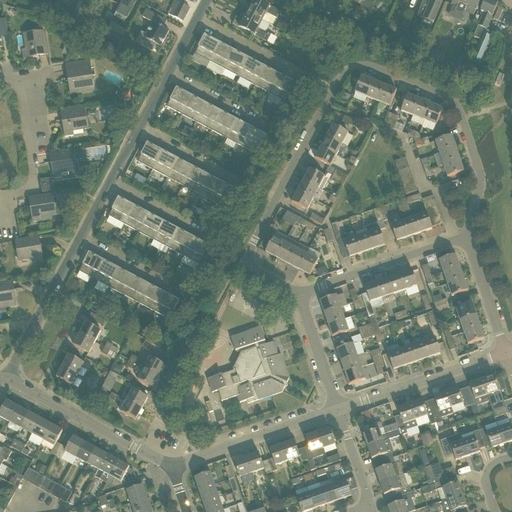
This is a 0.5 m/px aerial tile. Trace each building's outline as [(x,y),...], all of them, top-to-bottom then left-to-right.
[(69,15),(72,11),(78,0),(45,0),(69,15)] [(135,0),(123,0),(116,13),(127,19),(137,1),(135,0)] [(252,6),(248,13),(263,21),(273,26),(280,12),(257,0),(245,0),(244,2),(252,6)] [(294,0),(291,7),(298,10),(303,0),(294,0)] [(373,6),(376,0),(365,0),(364,2),(363,1),(359,10),(363,11),(371,15),(374,6),(373,6)] [(424,0),(417,16),(428,21),(432,12),(435,5),(436,3),(433,2),(433,0),(424,0)] [(433,0),(433,2),(436,3),(435,5),(432,12),(428,21),(433,23),(443,0),(433,0)] [(474,15),(480,0),(453,0),(451,5),(457,8),(455,12),(463,15),(465,12),(474,15)] [(482,40),(485,33),(486,30),(487,30),(498,3),(491,0),(484,0),(480,11),(484,13),(478,26),(479,26),(477,31),(474,37),(482,40)] [(183,22),(190,9),(175,1),(168,14),(183,22)] [(4,13),(11,8),(3,4),(4,13)] [(301,10),(307,13),(310,7),(304,4),(301,10)] [(494,20),(498,21),(502,10),(498,9),(494,20)] [(72,11),(69,15),(70,16),(68,19),(82,28),(87,20),(72,11)] [(150,22),(154,14),(147,11),(143,18),(150,22)] [(258,29),(263,21),(248,13),(243,21),(236,17),(233,24),(267,43),(271,35),(269,33),(268,34),(258,29)] [(277,28),(285,32),(289,25),(281,20),(277,28)] [(155,44),(161,47),(169,31),(153,23),(145,39),(141,45),(152,50),(155,44)] [(391,24),(390,24),(388,29),(388,30),(395,33),(398,27),(391,24)] [(346,29),(341,36),(346,39),(351,32),(346,29)] [(122,36),(109,30),(101,44),(114,51),(122,36)] [(37,55),(48,54),(44,31),(23,34),(25,50),(22,50),(23,60),(38,57),(37,55)] [(491,36),(490,36),(485,33),(482,40),(474,59),(480,62),(486,49),(491,36)] [(195,54),(210,62),(220,44),(205,35),(195,54)] [(363,48),(371,51),(372,48),(373,43),(366,41),(364,46),(363,48)] [(235,52),(220,44),(210,62),(225,70),(235,52)] [(303,50),(311,55),(314,49),(306,45),(303,50)] [(411,47),(413,55),(413,56),(415,56),(422,54),(420,45),(411,47)] [(445,58),(432,53),(427,51),(424,57),(430,59),(442,64),(444,59),(445,58)] [(225,70),(240,78),(250,59),(235,52),(225,70)] [(265,67),(250,59),(240,78),(255,86),(265,67)] [(94,87),(91,67),(90,60),(74,63),(75,69),(68,71),(70,81),(68,81),(70,95),(80,93),(79,90),(94,87)] [(483,70),(490,72),(493,65),(485,62),(483,70)] [(255,86),(270,94),(280,75),(265,67),(255,86)] [(500,74),(495,85),(499,87),(504,76),(500,74)] [(295,84),(280,75),(270,94),(285,102),(295,84)] [(355,93),(367,98),(373,82),(362,77),(362,76),(355,93)] [(137,82),(134,89),(139,91),(142,85),(137,82)] [(378,103),(385,86),(373,82),(367,98),(378,103)] [(390,107),(397,91),(396,90),(396,91),(385,86),(378,103),(390,107)] [(167,107),(182,115),(192,97),(177,88),(167,107)] [(130,92),(122,93),(123,101),(131,101),(130,92)] [(413,116),(419,100),(408,96),(408,95),(401,112),(413,116)] [(207,104),(192,97),(182,115),(197,123),(207,104)] [(424,121),(431,105),(419,100),(413,116),(424,121)] [(127,102),(122,105),(125,112),(130,109),(127,102)] [(222,112),(207,104),(197,123),(212,131),(222,112)] [(346,111),(359,116),(362,110),(349,105),(346,111)] [(436,126),(443,109),(442,109),(431,105),(424,121),(436,126)] [(74,132),(89,130),(86,109),(63,112),(64,123),(62,123),(65,137),(74,135),(74,132)] [(237,120),(222,112),(212,131),(227,139),(237,120)] [(383,126),(388,128),(394,114),(388,112),(383,126)] [(399,116),(394,114),(388,128),(394,130),(399,116)] [(342,122),(355,127),(357,122),(344,116),(342,122)] [(252,128),(237,120),(227,139),(242,147),(252,128)] [(327,136),(343,144),(348,134),(333,125),(332,126),(333,126),(327,136)] [(267,137),(252,128),(242,147),(257,155),(267,137)] [(327,136),(321,147),(337,155),(343,144),(327,136)] [(439,154),(456,148),(452,137),(452,136),(435,142),(439,154)] [(416,148),(422,146),(430,144),(428,138),(421,140),(414,142),(416,148)] [(138,162),(153,170),(163,152),(147,143),(138,162)] [(331,167),(337,155),(321,147),(320,150),(316,158),(315,158),(315,159),(331,167)] [(443,165),(460,160),(456,148),(439,154),(443,165)] [(77,172),(76,160),(87,158),(86,149),(74,151),(51,155),(53,165),(51,165),(53,179),(63,177),(62,174),(77,172)] [(178,160),(163,152),(153,170),(168,178),(178,160)] [(357,160),(352,157),(349,162),(354,165),(357,160)] [(396,167),(408,163),(406,158),(395,162),(396,167)] [(193,167),(178,160),(168,178),(183,186),(193,167)] [(443,165),(447,178),(464,172),(464,171),(460,160),(443,165)] [(410,169),(408,164),(408,163),(396,167),(398,173),(410,169)] [(208,175),(193,167),(183,186),(198,194),(208,175)] [(325,178),(309,169),(309,170),(310,170),(304,181),(319,189),(325,178)] [(412,174),(410,171),(410,169),(398,173),(400,178),(412,174)] [(336,170),(333,175),(345,181),(348,176),(336,170)] [(400,178),(401,182),(402,184),(413,180),(412,174),(400,178)] [(198,194),(213,202),(223,183),(208,175),(198,194)] [(345,181),(333,175),(330,180),(343,187),(345,181)] [(40,180),(43,197),(51,195),(49,179),(40,180)] [(402,184),(404,188),(404,189),(415,185),(413,180),(402,184)] [(298,192),(313,200),(319,189),(304,181),(298,192)] [(238,192),(223,183),(213,202),(228,210),(238,192)] [(406,195),(417,191),(415,185),(404,189),(406,195)] [(74,202),(74,201),(72,192),(51,195),(43,197),(31,198),(32,209),(30,209),(33,223),(42,221),(42,218),(57,216),(57,215),(60,215),(58,207),(56,207),(55,205),(74,202)] [(313,200),(298,192),(292,202),(292,203),(307,211),(313,200)] [(408,198),(410,204),(422,200),(420,194),(408,198)] [(328,201),(334,204),(337,198),(331,195),(328,201)] [(434,196),(422,200),(424,205),(435,201),(434,196)] [(124,225),(134,206),(118,198),(109,216),(124,225)] [(437,207),(435,201),(424,205),(426,211),(437,207)] [(149,214),(134,206),(124,225),(139,233),(149,214)] [(383,222),(389,220),(385,206),(379,208),(383,222)] [(426,211),(427,213),(428,216),(439,212),(437,207),(426,211)] [(373,210),(378,223),(383,222),(379,208),(373,210)] [(297,224),(300,218),(287,212),(284,217),(297,224)] [(428,216),(429,219),(430,222),(441,218),(439,212),(428,216)] [(429,219),(428,216),(427,213),(415,217),(420,233),(432,229),(432,230),(433,230),(432,227),(430,222),(429,219)] [(164,222),(149,214),(139,233),(154,240),(164,222)] [(325,220),(313,214),(310,219),(322,226),(325,220)] [(409,237),(420,233),(415,217),(403,221),(409,237)] [(441,218),(430,222),(432,227),(443,223),(441,218)] [(391,225),(397,242),(397,241),(409,237),(403,221),(391,225)] [(69,227),(64,222),(59,227),(63,232),(69,227)] [(154,240),(169,248),(179,230),(164,222),(154,240)] [(336,238),(342,236),(338,223),(332,225),(336,238)] [(367,233),(373,250),(385,246),(379,229),(367,233)] [(169,248),(184,256),(194,238),(179,230),(169,248)] [(324,232),(336,268),(342,266),(329,230),(324,232)] [(356,237),(362,254),(373,250),(367,233),(356,237)] [(349,257),(350,258),(362,254),(356,237),(350,239),(348,235),(346,234),(342,236),(344,241),(349,257)] [(349,257),(344,241),(342,236),(336,238),(343,259),(349,257)] [(277,259),(285,243),(274,237),(266,253),(277,259)] [(34,260),(34,263),(44,262),(41,248),(40,248),(38,238),(15,241),(17,255),(21,254),(23,261),(34,260)] [(209,246),(194,238),(184,256),(199,265),(209,246)] [(285,243),(277,259),(288,264),(296,249),(285,243)] [(299,270),(307,254),(296,249),(288,264),(299,270)] [(79,272),(95,280),(104,261),(89,253),(79,272)] [(307,254),(299,270),(310,276),(309,276),(310,276),(318,260),(307,254)] [(443,273),(460,267),(456,255),(439,261),(443,273)] [(119,269),(104,261),(95,280),(110,288),(119,269)] [(421,267),(426,279),(431,277),(427,265),(421,267)] [(316,270),(318,276),(329,273),(326,266),(316,270)] [(447,285),(464,279),(460,267),(443,273),(447,285)] [(134,277),(119,269),(110,288),(124,296),(134,277)] [(400,274),(405,291),(418,286),(412,270),(411,270),(400,274)] [(405,291),(400,274),(388,278),(394,294),(405,291)] [(149,285),(134,277),(124,296),(139,304),(149,285)] [(428,286),(434,284),(431,277),(426,279),(428,286)] [(394,294),(388,278),(377,282),(382,298),(394,294)] [(65,289),(75,294),(80,284),(70,279),(65,289)] [(451,297),(468,291),(464,279),(447,285),(451,297)] [(8,307),(17,306),(15,292),(13,292),(12,282),(0,283),(0,304),(7,304),(8,307)] [(382,298),(377,282),(365,286),(364,286),(370,302),(382,298)] [(165,293),(149,285),(139,304),(155,312),(165,293)] [(349,291),(353,303),(359,302),(355,289),(349,291)] [(180,301),(165,293),(155,312),(170,320),(180,301)] [(324,314),(341,308),(337,296),(320,302),(324,314)] [(426,310),(431,308),(427,296),(421,297),(426,310)] [(449,305),(447,299),(434,304),(436,309),(449,305)] [(460,321),(477,315),(472,303),(455,309),(460,321)] [(450,310),(449,305),(436,309),(438,314),(450,310)] [(328,325),(345,319),(341,308),(324,314),(328,325)] [(432,312),(427,314),(432,327),(437,325),(432,312)] [(95,322),(98,317),(91,313),(89,319),(95,322)] [(369,317),(372,325),(374,330),(379,328),(375,315),(369,317)] [(481,327),(477,315),(460,321),(464,333),(481,327)] [(102,326),(105,320),(98,317),(95,322),(102,326)] [(332,337),(349,332),(345,319),(328,325),(332,337)] [(86,324),(80,334),(95,343),(101,331),(86,323),(85,324),(86,324)] [(359,329),(360,334),(374,330),(372,325),(359,329)] [(464,333),(468,345),(485,339),(481,327),(464,333)] [(222,402),(238,396),(240,403),(247,401),(248,404),(272,396),(283,392),(285,387),(281,385),(282,383),(282,381),(287,384),(289,379),(286,368),(281,355),(278,356),(273,343),(266,345),(260,328),(247,332),(233,337),(238,351),(241,350),(243,355),(235,370),(235,371),(231,372),(229,367),(224,368),(220,355),(205,360),(211,378),(208,379),(213,393),(218,391),(222,402)] [(375,336),(378,343),(383,342),(379,328),(374,330),(375,336)] [(362,340),(375,336),(374,330),(360,334),(362,340)] [(95,343),(80,334),(74,345),(73,345),(90,354),(95,343)] [(358,336),(352,338),(358,355),(364,353),(358,336)] [(452,337),(447,339),(450,351),(456,349),(452,337)] [(440,355),(441,355),(436,338),(423,342),(429,358),(440,354),(440,355)] [(105,348),(110,350),(113,345),(108,342),(105,348)] [(429,358),(423,342),(412,346),(417,362),(429,358)] [(353,344),(336,350),(337,350),(341,362),(357,356),(353,344)] [(400,350),(405,366),(417,362),(412,346),(400,350)] [(107,356),(110,350),(105,348),(102,353),(107,356)] [(388,354),(393,371),(394,371),(394,370),(405,366),(400,350),(388,354)] [(84,364),(68,355),(68,356),(63,367),(78,375),(84,364)] [(345,373),(361,368),(357,356),(341,362),(345,373)] [(165,367),(166,366),(150,357),(143,369),(159,377),(165,366),(165,367)] [(132,369),(135,364),(129,361),(126,366),(132,369)] [(380,361),(374,363),(378,376),(384,374),(380,361)] [(121,367),(117,365),(113,372),(119,376),(123,368),(121,367)] [(72,386),(78,375),(63,367),(57,377),(56,378),(72,386)] [(349,386),(366,380),(361,368),(345,373),(349,385),(348,385),(349,386)] [(153,388),(159,377),(143,369),(137,380),(153,389),(154,388),(153,388)] [(116,380),(119,376),(111,372),(109,376),(116,380)] [(90,375),(88,380),(93,383),(96,377),(90,375)] [(493,412),(506,408),(504,402),(497,404),(493,394),(499,391),(494,376),(482,380),(489,402),(493,412)] [(496,380),(497,385),(500,392),(506,389),(502,378),(496,380)] [(88,380),(85,385),(90,388),(93,383),(88,380)] [(470,384),(471,387),(464,389),(470,406),(471,406),(471,408),(489,402),(482,380),(470,384)] [(446,393),(451,409),(463,404),(465,408),(470,406),(464,389),(459,391),(458,388),(446,393)] [(126,401),(142,409),(148,399),(148,398),(133,390),(126,401)] [(98,395),(92,392),(89,398),(95,401),(98,395)] [(114,401),(117,396),(112,393),(109,398),(114,401)] [(429,401),(435,420),(441,418),(454,414),(451,409),(446,393),(434,397),(435,399),(429,401)] [(0,417),(10,422),(18,407),(6,401),(0,413),(0,417)] [(126,401),(120,412),(136,421),(136,420),(142,409),(126,401)] [(422,401),(410,405),(418,427),(415,421),(428,416),(431,425),(434,424),(435,427),(437,426),(437,425),(436,424),(435,420),(429,401),(423,403),(422,401)] [(406,431),(418,427),(410,405),(398,409),(400,416),(394,418),(398,430),(400,436),(407,434),(406,431)] [(10,422),(21,428),(29,413),(18,407),(10,422)] [(493,412),(495,418),(508,414),(506,408),(493,412)] [(40,419),(29,413),(21,428),(32,434),(40,419)] [(43,441),(42,443),(51,425),(40,419),(32,434),(43,441)] [(383,429),(381,422),(369,426),(368,425),(363,427),(366,434),(363,435),(367,447),(383,441),(400,436),(398,430),(381,436),(379,430),(383,429)] [(56,457),(62,446),(57,443),(63,432),(51,425),(42,443),(41,445),(52,451),(51,454),(56,457)] [(498,429),(504,444),(511,441),(511,428),(511,425),(498,429)] [(330,429),(318,433),(323,449),(336,445),(330,429)] [(479,431),(485,448),(491,446),(492,448),(504,444),(498,429),(487,433),(486,429),(479,431)] [(485,448),(479,431),(473,433),(474,437),(463,441),(460,434),(468,457),(480,452),(479,450),(485,448)] [(307,460),(313,459),(325,454),(323,449),(318,433),(305,437),(309,447),(303,449),(307,460)] [(468,457),(460,434),(441,441),(443,446),(448,444),(451,452),(453,451),(456,461),(468,457)] [(76,458),(84,443),(73,437),(67,449),(62,446),(56,457),(61,460),(65,452),(76,458)] [(22,453),(26,446),(15,440),(11,447),(22,453)] [(294,441),(282,445),(288,461),(300,457),(302,462),(307,460),(303,449),(297,451),(294,441)] [(387,454),(383,442),(383,441),(367,447),(372,459),(374,458),(376,464),(393,458),(391,452),(387,454)] [(88,464),(96,449),(84,443),(76,458),(88,464)] [(273,459),(268,461),(272,473),(277,471),(275,466),(288,461),(282,445),(270,449),(273,459)] [(31,449),(26,446),(22,453),(28,456),(30,452),(29,452),(31,449)] [(2,450),(0,448),(0,463),(2,465),(2,464),(4,460),(7,462),(12,452),(3,447),(2,450)] [(96,476),(107,455),(96,449),(88,464),(89,465),(85,470),(96,476)] [(259,453),(247,457),(252,473),(264,469),(266,474),(272,473),(268,461),(262,463),(259,453)] [(104,473),(110,476),(118,461),(107,455),(96,476),(95,478),(100,480),(104,473)] [(327,459),(329,465),(341,461),(339,455),(327,459)] [(255,481),(252,473),(247,457),(234,462),(240,478),(241,477),(243,485),(255,481)] [(380,483),(404,475),(400,463),(396,465),(393,458),(376,464),(378,470),(376,471),(380,483)] [(84,468),(86,464),(77,460),(75,465),(84,468)] [(134,471),(129,469),(130,467),(118,461),(110,476),(122,482),(123,480),(125,481),(127,488),(138,484),(134,471)] [(434,475),(437,483),(457,477),(453,467),(442,471),(439,463),(431,466),(434,475)] [(47,468),(39,465),(36,472),(44,475),(47,468)] [(350,491),(346,480),(341,482),(338,472),(336,473),(335,471),(334,466),(328,469),(333,485),(339,501),(351,497),(352,497),(350,491)] [(23,480),(28,483),(34,471),(29,468),(27,473),(26,472),(24,477),(23,479),(23,480)] [(40,474),(34,471),(28,483),(34,486),(40,474)] [(195,479),(199,491),(215,486),(211,473),(194,478),(195,479)] [(39,488),(45,477),(40,474),(34,486),(39,488)] [(23,479),(24,477),(22,475),(22,476),(20,475),(14,486),(18,488),(23,480),(23,479)] [(387,494),(389,500),(410,493),(408,487),(404,475),(380,483),(384,495),(387,494)] [(426,482),(428,487),(434,485),(437,484),(437,483),(434,475),(429,477),(430,481),(428,481),(426,482)] [(51,480),(45,477),(39,488),(45,492),(51,480)] [(438,490),(442,502),(463,495),(457,477),(437,483),(437,484),(434,485),(436,491),(438,490)] [(346,480),(350,491),(358,488),(354,478),(346,480)] [(234,493),(238,491),(234,479),(229,480),(234,493)] [(50,494),(56,483),(51,480),(45,492),(50,494)] [(61,486),(56,483),(50,494),(55,498),(61,486)] [(126,491),(131,503),(147,498),(143,486),(143,485),(126,491)] [(339,501),(333,485),(321,489),(327,505),(339,501)] [(424,495),(436,491),(434,485),(428,487),(422,489),(424,495)] [(12,499),(18,488),(14,486),(8,497),(12,499)] [(61,500),(67,489),(61,486),(55,498),(61,500)] [(199,491),(203,503),(219,498),(215,486),(199,491)] [(72,492),(67,489),(61,500),(66,504),(72,492)] [(309,493),(315,509),(327,505),(321,489),(309,493)] [(305,511),(315,509),(309,493),(296,497),(301,511),(305,511)] [(388,507),(389,511),(412,511),(416,511),(412,499),(414,498),(412,493),(410,493),(389,500),(391,506),(388,507)] [(75,506),(80,497),(75,494),(69,504),(75,506)] [(442,502),(445,511),(460,511),(460,509),(467,507),(463,495),(442,502)] [(106,496),(98,499),(102,510),(106,508),(106,506),(109,505),(108,502),(106,496)] [(6,510),(12,499),(8,497),(2,508),(6,510)] [(145,511),(151,510),(147,498),(131,503),(133,511),(145,511)] [(203,503),(206,511),(217,511),(223,510),(219,498),(203,503)]
